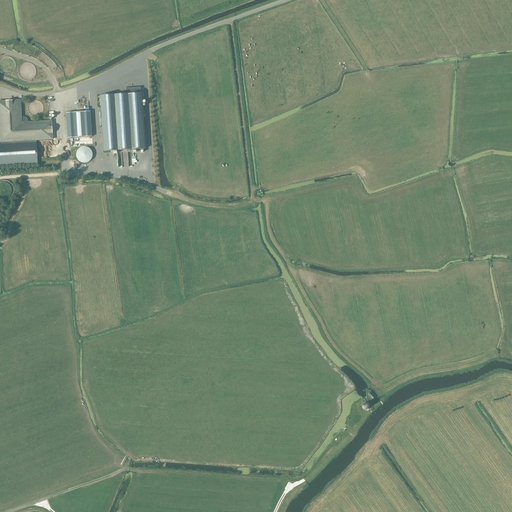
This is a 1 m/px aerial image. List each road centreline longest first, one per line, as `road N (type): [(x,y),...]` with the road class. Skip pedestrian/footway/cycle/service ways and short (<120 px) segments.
road 1 (track): [(252,201),(267,203),(270,237),(336,348),(377,385),(492,355),(511,359)]
road 2 (track): [(56,91),(69,170),(128,176),(203,204),(252,201)]
road 3 (track): [(229,20),(79,85),(35,95),(0,85)]
road 4 (track): [(252,201),(229,20)]
road 5 (track): [(289,486),(122,470)]
road 6 (track): [(131,454),(122,470),(9,511)]
